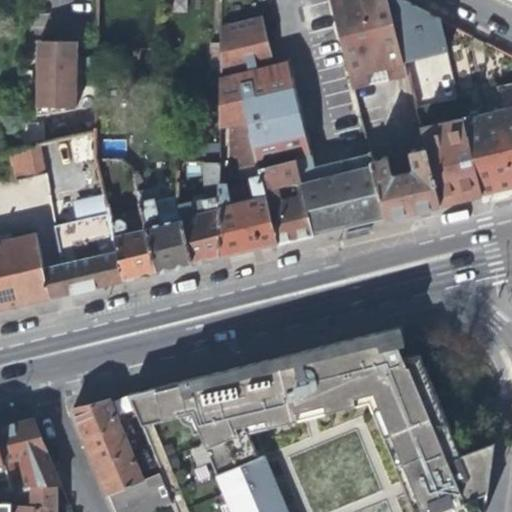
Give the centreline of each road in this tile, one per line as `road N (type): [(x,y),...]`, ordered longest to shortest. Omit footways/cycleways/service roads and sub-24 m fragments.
road 1 (primary): [(31,353),(390,267)]
road 2 (residential): [(98,511),(31,353)]
road 3 (secondary): [(390,267),(450,293),(511,341)]
road 4 (primary): [(390,267),(511,239)]
